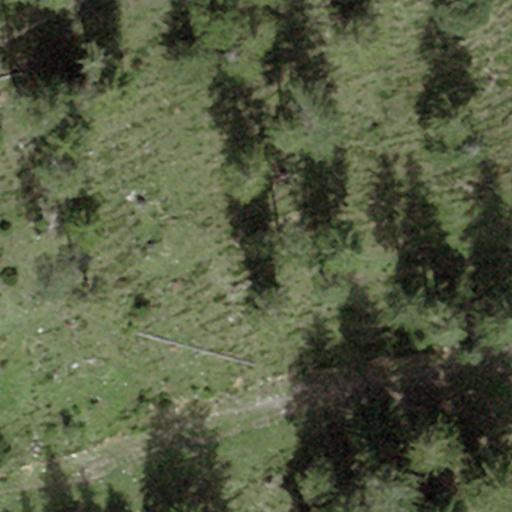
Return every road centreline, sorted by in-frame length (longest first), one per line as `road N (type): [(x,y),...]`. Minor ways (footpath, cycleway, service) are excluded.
road 1 (track): [(511,399),(208,420),(0,494)]
road 2 (track): [(0,53),(118,0)]
